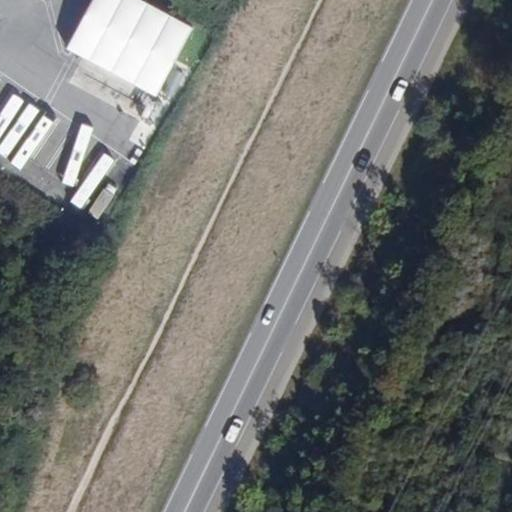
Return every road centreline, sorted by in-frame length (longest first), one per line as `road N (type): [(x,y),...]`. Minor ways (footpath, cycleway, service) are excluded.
road 1 (secondary): [(433,0),(273,332)]
road 2 (secondary): [(188,511),(273,332)]
